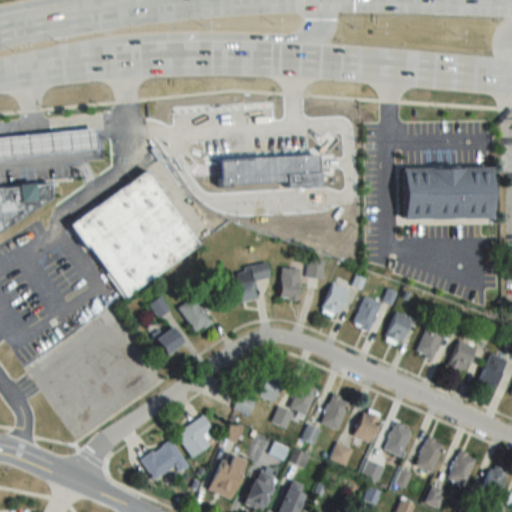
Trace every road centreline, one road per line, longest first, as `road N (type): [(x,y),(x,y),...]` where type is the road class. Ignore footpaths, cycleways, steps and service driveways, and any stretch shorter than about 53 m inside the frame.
road 1 (residential): [(61,477),(234,353),(276,342),(318,352),(511,440)]
road 2 (trunk): [(56,65),(293,58)]
road 3 (trunk): [(293,58),(511,76)]
road 4 (tertiary): [(136,511),(0,450)]
road 5 (trunk): [(141,6),(0,30)]
